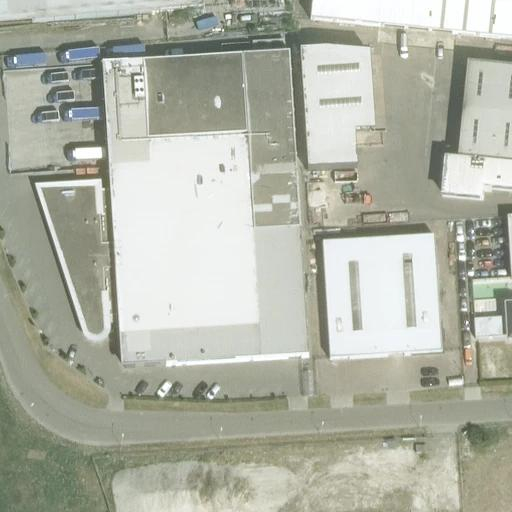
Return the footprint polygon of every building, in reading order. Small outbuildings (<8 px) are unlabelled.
[(203,7),(202,0),(0,0),(0,17),(31,15),(32,24),(212,9),(211,7),(203,7)] [(511,0),(312,0),(310,20),(511,40),(511,0)] [(286,41),(234,42),(234,54),(287,53),(286,41)] [(326,51),(300,53),(308,172),(357,169),(355,134),(375,133),(370,55),(326,51)] [(306,358),(287,54),(102,66),(110,191),(98,192),(98,186),(39,190),(86,335),(89,339),(93,341),(98,341),(102,339),(105,336),(107,331),(106,319),(118,318),(121,370),(306,358)] [(483,190),(511,192),(511,68),(467,64),(457,160),(444,158),(440,197),(481,201),(483,190)] [(511,218),(507,219),(511,280),(511,306),(506,306),(507,319),(474,321),(475,340),(508,338),(508,341),(511,340),(511,218)] [(434,237),(322,244),(330,361),(442,354),(434,237)] [(502,296),(501,279),(475,281),(476,298),(502,296)]
